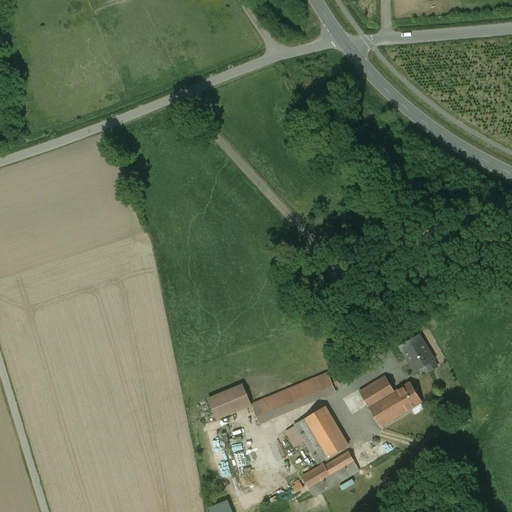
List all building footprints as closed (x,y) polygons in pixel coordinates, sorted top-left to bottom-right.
[(394,318),(386,325),(390,330),(397,323),(394,318)] [(419,336),(400,347),(415,371),(426,365),(429,371),(437,367),(433,360),(419,336)] [(335,392),(328,373),(321,376),(329,395),(335,392)] [(321,376),(267,398),(275,417),(329,395),(321,376)] [(386,378),(380,381),(379,380),(359,392),(380,427),(422,402),(410,383),(394,392),(386,378)] [(251,405),(242,386),(208,400),(216,419),(251,405)] [(267,398),(251,405),(259,424),(275,417),(267,398)] [(324,407),(295,424),(319,464),(348,446),(324,407)] [(299,451),(294,454),(299,463),(304,460),(299,451)] [(324,465),(302,477),(308,487),(314,497),(359,471),(348,452),(325,467),(324,465)] [(298,481),(291,484),(296,493),(303,489),(298,481)] [(441,492),(428,499),(431,505),(444,498),(441,492)] [(207,511),(230,511),(225,499),(206,507),(207,511)]
